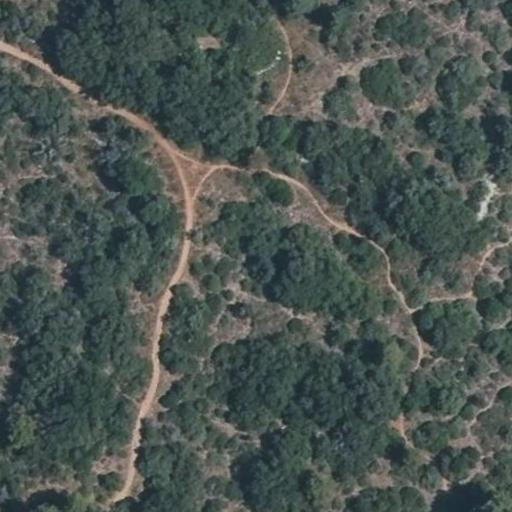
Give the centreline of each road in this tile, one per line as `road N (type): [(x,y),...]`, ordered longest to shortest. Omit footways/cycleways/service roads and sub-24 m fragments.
road 1 (track): [(180,176),(190,216),(122,511)]
road 2 (track): [(0,50),(151,122),(180,176)]
